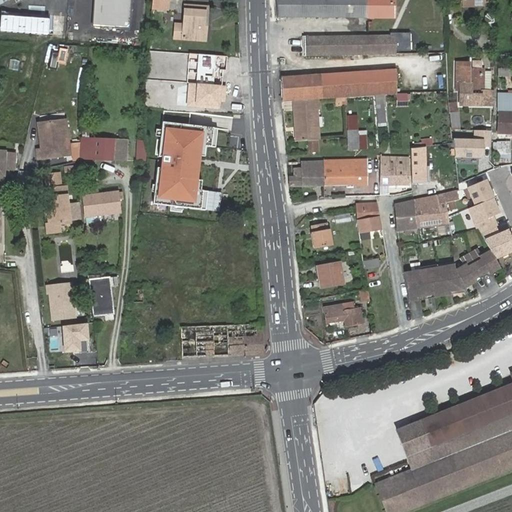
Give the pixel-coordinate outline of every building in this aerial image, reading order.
[(132,0),(93,0),(91,26),(130,29),(132,0)] [(167,0),(151,0),(151,8),(166,9),(167,0)] [(276,0),(277,17),(394,19),(393,0),(276,0)] [(201,24),(206,24),(207,7),(185,5),(183,25),(175,24),(174,39),(200,41),(201,24)] [(66,14),(2,12),(1,31),(65,33),(66,14)] [(394,55),(394,36),(305,37),(305,56),(394,55)] [(57,54),(50,52),(47,69),(57,71),(59,64),(66,65),(69,52),(58,50),(57,54)] [(9,59),(7,69),(18,71),(19,60),(9,59)] [(469,64),(457,64),(457,91),(460,91),(459,105),(491,106),(492,92),(483,91),(483,87),(480,87),(480,71),(469,71),(469,64)] [(283,100),(396,93),(395,70),(281,77),(283,100)] [(226,86),(188,83),(187,107),(219,109),(220,102),(225,102),(226,86)] [(511,124),(511,94),(498,94),(498,134),(509,134),(510,124),(511,124)] [(143,98),(142,108),(173,110),(173,99),(143,98)] [(319,109),(318,100),(296,101),(296,109),(293,110),(295,141),(318,139),(316,109),(319,109)] [(384,104),(375,105),(377,124),(386,123),(384,104)] [(458,105),(448,105),(450,114),(458,113),(458,105)] [(460,130),(458,113),(450,114),(451,130),(460,130)] [(356,115),(347,116),(348,150),(358,150),(357,131),(356,115)] [(65,121),(44,123),(40,129),(41,141),(39,142),(40,151),(36,151),(37,160),(69,156),(65,121)] [(170,123),(160,122),(150,207),(219,216),(222,194),(194,191),(198,162),(200,146),(215,148),(217,129),(170,123)] [(81,130),(81,139),(88,139),(89,131),(81,130)] [(475,141),(453,140),(455,156),(482,157),(483,146),(491,146),(492,131),(475,130),(475,141)] [(365,131),(357,131),(358,150),(366,149),(365,131)] [(79,158),(81,158),(125,160),(126,140),(88,139),(81,139),(80,149),(80,152),(79,158)] [(142,142),(142,141),(136,140),(135,161),(145,162),(145,156),(145,153),(142,142)] [(308,141),(308,153),(318,152),(318,141),(308,141)] [(510,141),(493,141),(492,163),(509,163),(510,141)] [(426,146),(411,146),(410,181),(426,181),(426,146)] [(80,149),(72,149),(72,162),(77,162),(80,152),(80,149)] [(15,153),(5,153),(3,171),(14,171),(15,153)] [(380,161),(380,185),(408,184),(407,158),(396,159),(396,154),(379,154),(379,159),(380,161)] [(352,185),(380,185),(380,161),(379,159),(352,159),(352,160),(352,185)] [(352,160),(322,161),(323,185),(352,185),(352,160)] [(322,161),(302,161),(303,168),(303,177),(293,177),(288,177),(289,186),(323,185),(322,161)] [(81,165),(64,166),(65,177),(82,175),(81,165)] [(303,168),(293,169),(293,177),(303,177),(303,168)] [(62,186),(61,172),(47,174),(48,187),(45,188),(46,207),(44,207),(45,216),(47,216),(48,223),(46,223),(47,234),(74,231),(73,221),(82,220),(80,202),(69,203),(68,186),(62,186)] [(452,178),(438,180),(438,190),(453,189),(452,178)] [(485,182),(469,189),(477,206),(470,209),(479,228),(494,261),(511,252),(511,237),(509,230),(501,234),(493,216),(499,213),(485,182)] [(408,184),(380,185),(380,195),(388,194),(388,189),(408,189),(408,184)] [(82,189),(83,196),(98,195),(97,188),(82,189)] [(416,227),(448,222),(448,220),(446,203),(458,200),(456,191),(413,200),(416,227)] [(83,196),(85,217),(100,215),(119,213),(117,199),(121,199),(121,193),(117,193),(117,192),(98,195),(83,196)] [(416,227),(413,200),(411,200),(394,204),(396,230),(403,229),(416,227)] [(356,222),(358,233),(381,229),(377,204),(356,203),(356,222)] [(349,213),(333,216),(335,224),(350,221),(349,213)] [(100,215),(85,217),(86,223),(101,222),(100,215)] [(311,233),(313,248),(331,245),(329,231),(328,231),(326,224),(311,227),(312,233),(311,233)] [(416,227),(403,229),(404,236),(413,235),(413,244),(418,243),(416,227)] [(468,253),(478,272),(485,268),(489,269),(497,264),(494,261),(487,246),(478,251),(474,245),(466,250),(468,253)] [(471,276),(478,272),(468,253),(466,250),(456,256),(460,262),(452,267),(463,285),(470,280),(471,276)] [(376,260),(365,262),(366,268),(377,266),(376,260)] [(452,267),(451,262),(436,266),(441,295),(449,293),(448,290),(463,286),(463,285),(452,267)] [(316,267),(320,288),(343,284),(339,263),(316,267)] [(436,266),(420,270),(424,296),(432,294),(432,297),(441,295),(436,266)] [(424,296),(420,270),(403,274),(408,303),(416,301),(415,298),(424,296)] [(90,290),(93,317),(114,315),(111,286),(117,285),(116,276),(88,279),(90,290)] [(88,282),(79,283),(80,291),(90,290),(88,282)] [(72,283),(46,286),(50,322),(76,319),(72,283)] [(367,290),(358,291),(360,303),(369,301),(367,290)] [(323,307),(326,324),(344,320),(344,326),(362,323),(360,308),(342,310),(341,304),(323,307)] [(125,317),(122,351),(151,353),(153,335),(140,334),(142,307),(133,306),(132,317),(125,317)] [(263,354),(262,324),(181,327),(182,357),(263,354)] [(86,325),(60,327),(62,355),(88,354),(86,325)] [(482,367),(463,375),(468,387),(487,380),(482,367)] [(431,450),(435,448),(441,462),(375,490),(383,511),(417,511),(511,471),(511,372),(508,374),(511,384),(420,421),(431,450)]
